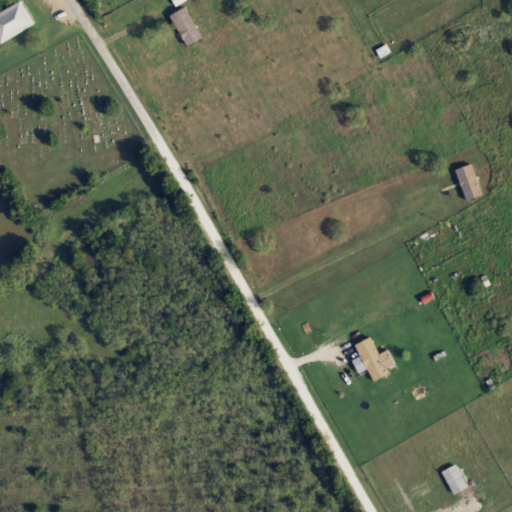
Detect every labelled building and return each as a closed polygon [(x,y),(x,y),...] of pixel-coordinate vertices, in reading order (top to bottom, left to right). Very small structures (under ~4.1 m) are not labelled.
[(0,9),(18,0),(20,0),(33,24),(0,41),(0,9)] [(200,37),(183,47),(166,16),(183,6),(200,37)] [(452,170),(470,164),(481,194),(463,200),(452,170)] [(352,345),(368,337),(386,373),(370,382),(352,345)] [(454,495),(468,490),(460,466),(445,471),(454,495)]
